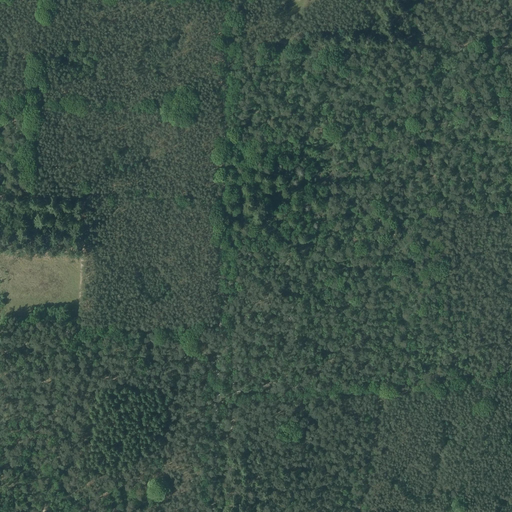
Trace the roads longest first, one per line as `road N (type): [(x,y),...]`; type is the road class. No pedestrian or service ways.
road 1 (unknown): [(227,511),(242,0)]
road 2 (track): [(217,374),(232,0)]
road 3 (track): [(456,375),(419,38)]
road 4 (track): [(37,98),(33,194),(224,198)]
road 5 (track): [(217,392),(456,375)]
road 6 (track): [(49,375),(50,348),(78,321),(83,194)]
road 7 (track): [(231,23),(413,35)]
road 8 (track): [(451,511),(495,373)]
road 9 (track): [(49,375),(58,439),(43,511)]
road 10 (track): [(212,511),(217,392)]
